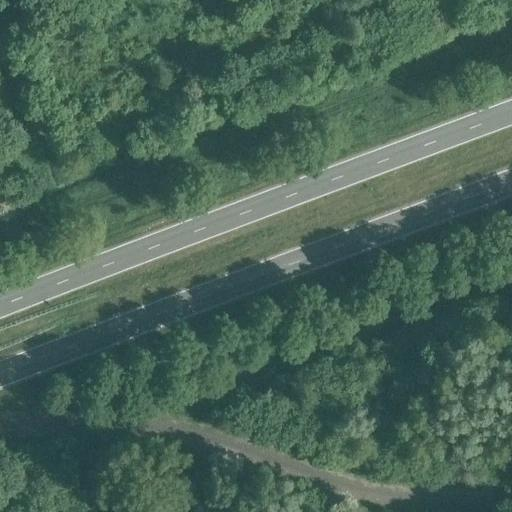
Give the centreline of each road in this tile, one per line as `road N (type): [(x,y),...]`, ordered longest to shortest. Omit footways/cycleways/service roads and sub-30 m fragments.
road 1 (trunk): [(0,375),(511,183)]
road 2 (trunk): [(511,117),(0,309)]
